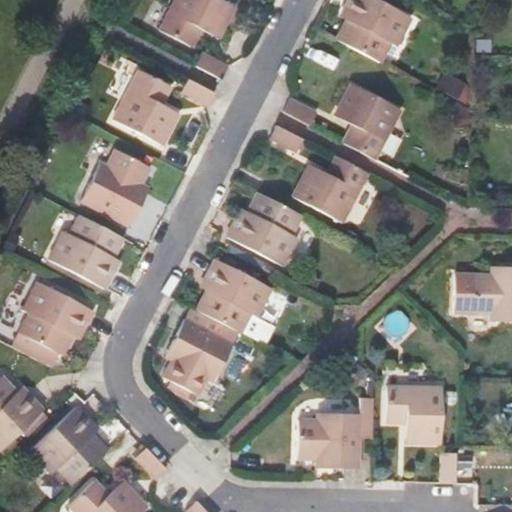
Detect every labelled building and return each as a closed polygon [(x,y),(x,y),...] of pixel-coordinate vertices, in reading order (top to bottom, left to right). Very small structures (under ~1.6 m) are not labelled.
[(216,33),(231,5),(221,0),(169,0),(155,29),(187,45),(199,24),(216,33)] [(346,14),(333,39),(377,62),(387,43),(393,46),(407,17),(373,0),(345,0),(341,10),(346,14)] [(198,52),(191,64),(218,79),(224,65),(198,52)] [(166,85),(133,68),(109,118),(158,145),(172,117),(155,108),(166,85)] [(177,91),(205,105),(211,92),(184,78),(177,91)] [(351,120),(339,141),(372,158),(397,108),(347,83),(333,110),(351,120)] [(313,112),(287,98),(281,111),(307,124),(313,112)] [(292,151),(299,138),(272,125),(266,137),(292,151)] [(96,162),(77,201),(125,225),(140,195),(134,192),(147,166),(110,148),(102,164),(96,162)] [(339,221),(364,172),(332,155),(322,176),(303,167),(288,195),(339,221)] [(289,233),(298,215),(254,192),(241,217),(235,214),(224,236),(279,265),(294,236),(289,233)] [(105,264),(119,237),(75,215),(66,235),(59,232),(45,259),(101,288),(111,267),(105,264)] [(237,333),(244,337),(257,343),(267,324),(253,316),(267,289),(212,259),(201,281),(201,282),(206,285),(205,286),(200,297),(194,310),(235,332),(237,333)] [(511,265),(498,266),(498,273),(453,272),(452,312),(488,313),(488,319),(511,319),(511,265)] [(77,334),(88,311),(32,283),(18,313),(24,315),(14,334),(10,343),(31,354),(36,345),(54,354),(57,356),(70,331),(77,334)] [(229,344),(235,332),(194,310),(187,323),(229,344)] [(210,384),(229,344),(187,323),(181,319),(165,350),(173,354),(160,379),(195,398),(204,381),(210,384)] [(10,343),(8,346),(47,367),(54,354),(36,345),(31,354),(10,343)] [(0,447),(4,444),(38,411),(40,409),(23,391),(17,397),(0,378),(0,447)] [(437,444),(438,388),(383,386),(383,424),(407,424),(407,443),(437,444)] [(53,470),(68,485),(104,451),(84,430),(88,425),(72,408),(26,451),(49,475),(53,470)] [(38,411),(4,444),(11,450),(45,418),(38,411)] [(320,469),(348,470),(355,470),(355,416),(312,415),(312,421),(309,421),(292,420),(292,460),(320,461),(320,469)] [(131,459),(152,480),(163,469),(142,448),(131,459)] [(437,454),(437,483),(452,484),(453,454),(437,454)] [(64,506),(70,511),(138,511),(144,507),(122,485),(108,499),(91,481),(64,506)] [(182,511),(181,511),(202,511),(193,502),(182,511)]
